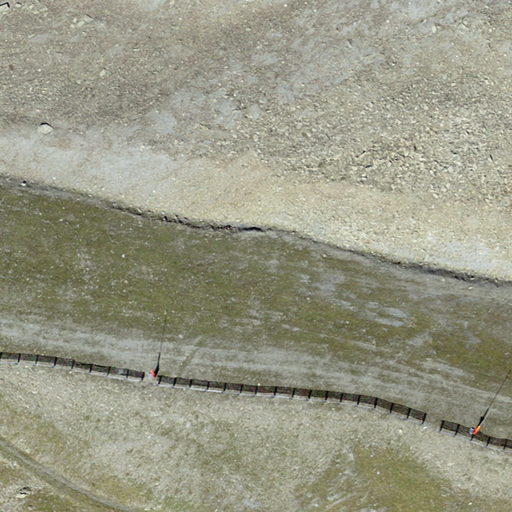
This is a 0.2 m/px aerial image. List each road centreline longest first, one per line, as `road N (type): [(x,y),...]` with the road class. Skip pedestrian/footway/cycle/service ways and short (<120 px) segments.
road 1 (track): [(511,388),(266,328),(0,289)]
road 2 (track): [(145,511),(42,465),(0,434)]
